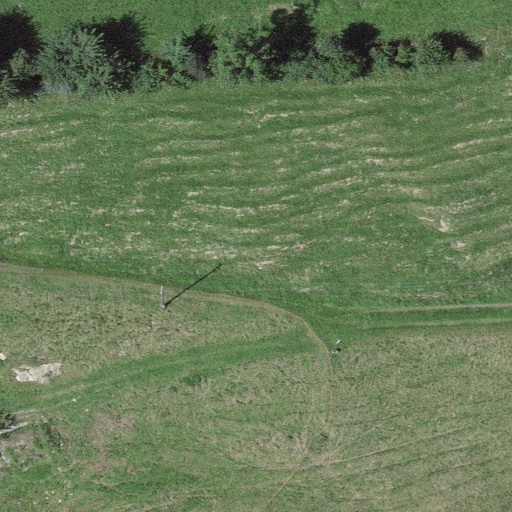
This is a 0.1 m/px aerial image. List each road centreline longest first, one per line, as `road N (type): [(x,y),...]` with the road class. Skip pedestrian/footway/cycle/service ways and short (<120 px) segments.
road 1 (track): [(365,327),(0,406)]
road 2 (track): [(365,327),(134,282),(0,266)]
road 3 (track): [(511,324),(365,327)]
